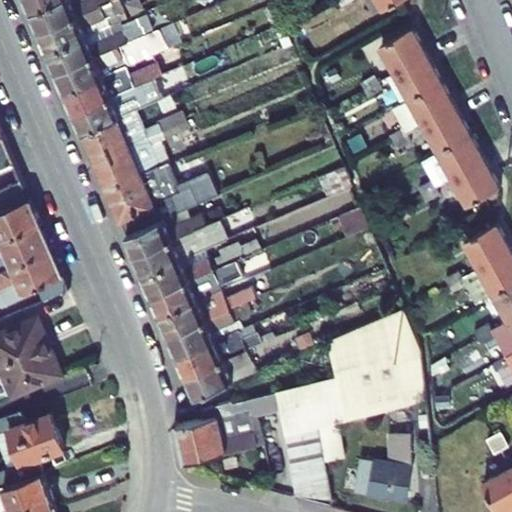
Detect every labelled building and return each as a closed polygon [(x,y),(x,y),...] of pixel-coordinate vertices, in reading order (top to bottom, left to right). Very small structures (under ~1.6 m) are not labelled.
[(29,0),(34,11),(59,0),(29,0)] [(59,0),(34,11),(42,31),(113,1),(113,0),(59,0)] [(114,0),(113,1),(42,31),(51,51),(112,25),(125,19),(123,15),(127,13),(121,0),(114,0)] [(368,0),(375,14),(399,0),(368,0)] [(136,25),(140,35),(155,29),(151,19),(136,25)] [(115,33),(112,25),(51,51),(59,71),(130,41),(125,29),(115,33)] [(382,44),(397,71),(429,54),(414,26),(382,44)] [(170,48),(162,27),(130,41),(59,71),(68,91),(129,65),(170,48)] [(397,71),(388,76),(403,102),(444,80),(429,54),(397,71)] [(129,65),(68,91),(77,111),(156,77),(165,73),(160,62),(132,73),(129,65)] [(363,82),(366,88),(379,81),(376,75),(363,82)] [(156,77),(77,111),(85,131),(138,109),(159,100),(164,97),(156,77)] [(403,102),(394,107),(405,127),(392,134),(395,141),(408,134),(426,124),(458,106),(444,80),(403,102)] [(366,88),(370,95),(383,88),(379,81),(366,88)] [(159,100),(164,112),(178,106),(173,94),(164,97),(159,100)] [(426,124),(441,150),(473,133),(458,106),(426,124)] [(138,109),(85,131),(97,159),(188,120),(184,110),(159,121),(160,123),(147,129),(138,109)] [(97,159),(109,187),(162,164),(169,161),(171,161),(162,139),(191,126),(189,120),(188,120),(97,159)] [(0,170),(18,163),(0,122),(0,170)] [(455,177),(487,159),(473,133),(441,150),(455,177)] [(395,141),(399,147),(412,140),(408,134),(395,141)] [(455,177),(470,204),(502,186),(487,159),(455,177)] [(162,164),(109,187),(129,234),(190,208),(196,205),(192,197),(178,203),(174,194),(182,191),(169,161),(162,164)] [(330,176),(340,190),(355,179),(345,165),(330,176)] [(0,188),(0,195),(6,209),(32,198),(24,179),(0,188)] [(421,187),(424,194),(437,186),(434,180),(421,187)] [(424,194),(428,200),(441,193),(437,186),(424,194)] [(0,241),(43,223),(32,198),(6,209),(0,211),(0,241)] [(190,208),(129,234),(138,254),(209,223),(204,212),(194,217),(190,208)] [(209,223),(138,254),(146,274),(207,248),(230,238),(221,218),(209,223)] [(467,240),(482,267),(511,250),(511,245),(499,222),(467,240)] [(0,271),(54,248),(43,223),(0,241),(0,271)] [(217,257),(221,266),(238,258),(263,248),(258,237),(242,244),(241,241),(222,249),(224,254),(217,257)] [(39,284),(64,273),(54,248),(0,271),(0,290),(20,282),(24,291),(39,284)] [(207,248),(146,274),(155,294),(216,268),(207,248)] [(464,277),(451,284),(455,290),(468,283),(479,303),(511,284),(511,250),(482,267),(464,277)] [(155,294),(163,314),(224,288),(222,284),(244,275),(238,258),(221,266),(216,268),(155,294)] [(447,277),(451,284),(464,277),(461,270),(447,277)] [(71,288),(64,273),(39,284),(45,299),(71,288)] [(501,325),(511,318),(511,284),(479,303),(483,311),(489,308),(493,315),(495,314),(501,325)] [(224,288),(163,314),(172,334),(232,308),(232,307),(258,296),(253,285),(227,296),(224,288)] [(172,334),(180,354),(241,328),(246,326),(242,318),(254,313),(249,301),(232,308),(172,334)] [(407,308),(406,306),(329,339),(337,370),(423,346),(419,336),(407,308)] [(489,308),(483,311),(489,323),(493,329),(501,325),(495,314),(493,315),(489,308)] [(14,395),(64,373),(62,369),(40,316),(0,332),(0,356),(1,359),(0,359),(0,380),(7,378),(13,392),(14,395)] [(508,356),(511,353),(511,318),(501,325),(493,329),(480,337),(484,343),(497,336),(508,356)] [(476,330),(480,337),(493,329),(489,323),(476,330)] [(180,354),(189,374),(250,348),(249,347),(264,341),(260,330),(245,336),(241,328),(180,354)] [(425,367),(423,346),(337,370),(338,375),(279,390),(279,391),(283,408),(299,493),(333,501),(326,459),(345,456),(339,419),(429,397),(425,367)] [(250,348),(189,374),(198,395),(259,369),(250,348)] [(511,364),(511,353),(508,356),(494,363),(498,369),(511,363),(511,364)] [(176,424),(185,462),(259,444),(253,416),(283,408),(279,391),(234,402),(234,400),(204,409),(207,417),(176,424)] [(0,471),(0,487),(6,486),(45,471),(39,457),(66,447),(53,412),(28,422),(23,409),(0,417),(0,433),(11,429),(24,463),(12,467),(0,471)] [(0,433),(0,434),(12,467),(24,463),(11,429),(0,433)] [(495,435),(502,449),(509,445),(502,432),(495,435)] [(362,456),(356,490),(407,499),(413,465),(412,433),(391,433),(391,461),(362,456)] [(488,439),(496,452),(502,449),(495,435),(488,439)] [(511,466),(511,444),(503,450),(511,466)] [(511,467),(485,482),(501,511),(506,511),(511,509),(511,467)] [(0,493),(0,511),(36,511),(57,504),(45,471),(6,486),(8,490),(0,493)]
